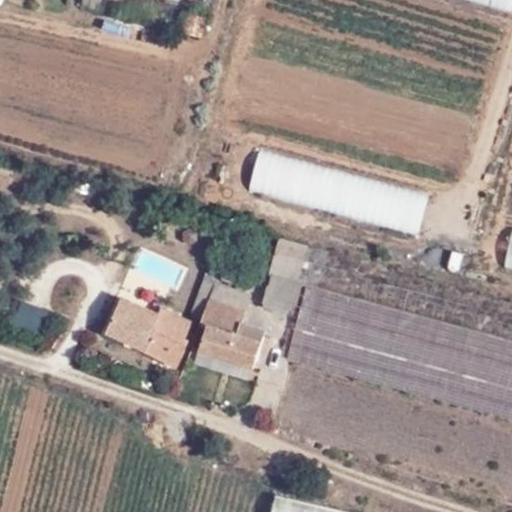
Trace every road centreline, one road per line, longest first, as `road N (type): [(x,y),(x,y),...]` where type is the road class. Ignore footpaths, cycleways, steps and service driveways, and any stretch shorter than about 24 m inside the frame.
road 1 (track): [(186,192),(445,261),(511,60)]
road 2 (track): [(200,130),(461,196)]
road 3 (track): [(217,61),(0,8)]
road 4 (track): [(235,0),(186,192)]
road 5 (track): [(0,154),(186,192)]
road 6 (track): [(450,241),(473,249),(485,238),(511,157)]
